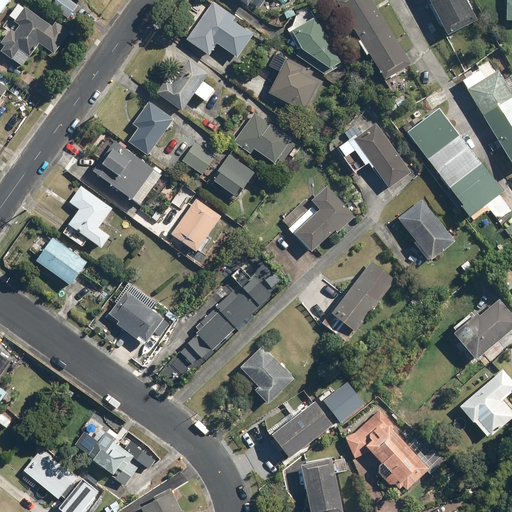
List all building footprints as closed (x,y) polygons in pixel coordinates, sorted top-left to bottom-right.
[(0,0),(0,13),(9,0),(0,0)] [(79,6),(70,0),(54,0),(50,6),(68,19),(79,6)] [(367,55),(372,52),(388,79),(412,65),(372,0),(340,0),(363,38),(359,41),(367,55)] [(469,0),(430,0),(447,35),(479,19),(469,0)] [(238,17),(214,1),(188,39),(211,56),(218,46),(240,60),(244,55),(250,59),(259,46),(251,41),(254,36),(235,22),(238,17)] [(54,27),(19,3),(9,18),(22,26),(17,33),(11,29),(1,44),(6,46),(1,53),(13,62),(21,50),(33,59),(41,46),(54,55),(71,31),(57,21),(54,27)] [(316,18),(292,31),(301,49),(297,55),(325,75),(342,65),(316,18)] [(211,74),(190,59),(172,84),(166,80),(156,93),(184,112),(196,95),(209,104),(217,92),(205,83),(211,74)] [(324,80),(285,61),(269,93),(308,112),(324,80)] [(511,91),(499,71),(485,79),(480,70),(463,81),(511,159),(511,91)] [(11,90),(0,81),(0,101),(2,103),(11,90)] [(174,119),(149,102),(133,125),(137,128),(128,141),(149,156),(174,119)] [(478,211),(492,230),(505,220),(500,213),(511,203),(441,109),(408,133),(471,217),(478,211)] [(294,139),(256,113),(232,144),(251,157),(257,149),(277,163),(294,139)] [(412,173),(376,122),(338,149),(355,173),(371,162),(389,189),(412,173)] [(216,156),(194,141),(182,160),(204,175),(216,156)] [(128,160),(113,150),(102,166),(119,177),(112,187),(142,207),(163,176),(131,155),(128,160)] [(257,173),(230,154),(218,171),(221,173),(215,182),(236,197),(242,189),(245,191),(257,173)] [(318,213),(313,208),(291,227),(312,252),(335,231),(337,233),(355,217),(327,185),(313,199),(322,210),(318,213)] [(113,208),(81,186),(69,203),(79,210),(68,225),(103,249),(111,237),(99,229),(113,208)] [(222,214),(196,197),(171,234),(197,251),(222,214)] [(456,241),(422,198),(395,219),(429,262),(456,241)] [(89,262),(52,237),(35,261),(72,286),(89,262)] [(399,281),(373,260),(322,324),(347,345),(399,281)] [(475,270),(468,261),(456,271),(463,279),(475,270)] [(215,353),(212,351),(270,295),(241,266),(227,279),(233,286),(237,282),(239,284),(196,326),(200,331),(179,351),(193,365),(201,356),(206,361),(215,353)] [(119,322),(117,326),(145,346),(165,319),(157,313),(162,307),(136,289),(132,295),(126,291),(109,315),(119,322)] [(428,299),(422,291),(410,300),(417,308),(428,299)] [(471,313),(452,329),(477,359),(511,329),(511,314),(499,299),(476,319),(471,313)] [(0,405),(9,393),(0,386),(0,375),(10,360),(0,354),(3,349),(0,346),(0,405)] [(295,379),(262,346),(239,369),(260,390),(256,393),(268,405),(295,379)] [(511,390),(511,379),(502,369),(460,406),(491,441),(511,421),(511,412),(501,400),(511,390)] [(291,459),(334,424),(315,401),(302,412),(299,408),(268,433),(288,458),(290,457),(291,459)] [(395,425),(381,410),(355,432),(346,437),(355,458),(370,451),(382,464),(380,472),(391,485),(401,486),(407,493),(430,472),(392,427),(395,425)] [(12,422),(0,414),(0,423),(8,428),(12,422)] [(144,462),(100,429),(93,437),(85,431),(75,445),(114,474),(120,467),(133,477),(144,462)] [(43,448),(24,471),(59,499),(78,477),(43,448)] [(333,459),(302,466),(311,511),(339,511),(344,511),(333,459)] [(84,511),(100,492),(84,479),(60,509),(63,511),(84,511)] [(181,511),(172,491),(142,508),(144,511),(181,511)]
